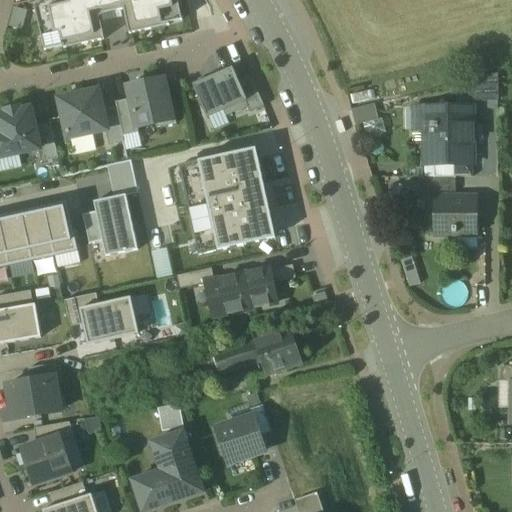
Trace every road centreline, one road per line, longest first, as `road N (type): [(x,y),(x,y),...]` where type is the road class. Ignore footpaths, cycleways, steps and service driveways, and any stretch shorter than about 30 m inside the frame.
road 1 (tertiary): [(257,0),(336,156),(390,356)]
road 2 (residential): [(0,86),(210,44)]
road 3 (tertiary): [(390,356),(438,511)]
road 4 (residential): [(390,356),(511,322)]
